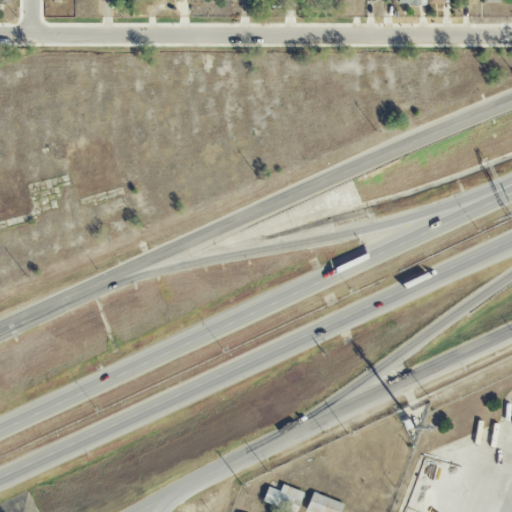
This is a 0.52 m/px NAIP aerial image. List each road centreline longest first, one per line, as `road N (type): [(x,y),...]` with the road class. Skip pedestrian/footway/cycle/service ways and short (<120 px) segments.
road 1 (motorway): [(511,190),(0,426)]
road 2 (motorway): [(0,484),(511,248)]
road 3 (secondary): [(511,100),(0,333)]
road 4 (residential): [(0,37),(511,38)]
road 5 (motorway): [(511,184),(355,233),(97,288)]
road 6 (secondary): [(138,511),(281,435),(511,329)]
road 7 (motorway): [(281,435),(511,272)]
